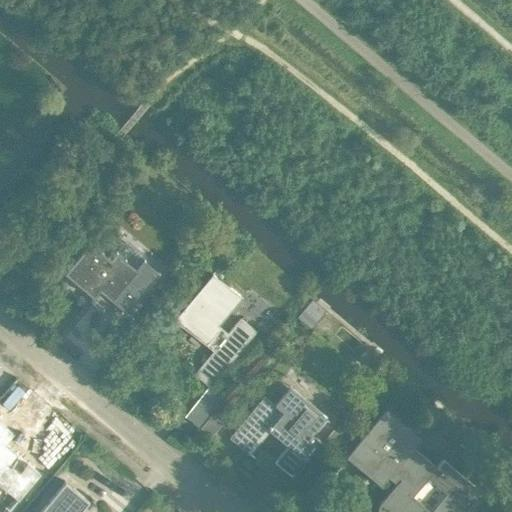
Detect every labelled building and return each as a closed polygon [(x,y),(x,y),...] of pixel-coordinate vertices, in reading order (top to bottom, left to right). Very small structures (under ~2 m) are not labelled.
[(85,246),(64,271),(92,296),(91,297),(90,299),(91,301),(91,302),(92,304),(114,322),(159,271),(145,259),(137,268),(116,250),(110,256),(96,245),(94,248),(93,247),(92,247),(91,247),(89,247),(88,248),(85,246)] [(173,317),(189,330),(193,325),(218,345),(194,373),(209,386),(256,330),(240,317),(227,334),(216,325),(241,296),(211,271),(173,317)] [(290,389),(276,405),(265,395),(229,437),(230,438),(233,434),(241,441),(238,444),(249,454),(273,426),(291,441),(274,461),(291,475),(320,440),(314,435),(327,419),(290,389)] [(456,511),(462,506),(465,509),(481,490),(442,458),(436,466),(411,445),(418,437),(383,409),(347,452),(382,481),(388,474),(397,482),(380,503),(379,504),(378,506),(378,507),(378,509),(378,510),(378,511),(456,511)] [(0,420),(0,485),(4,489),(0,494),(0,511),(6,511),(41,472),(5,443),(14,432),(0,420)] [(78,511),(87,500),(64,481),(37,511),(78,511)]
